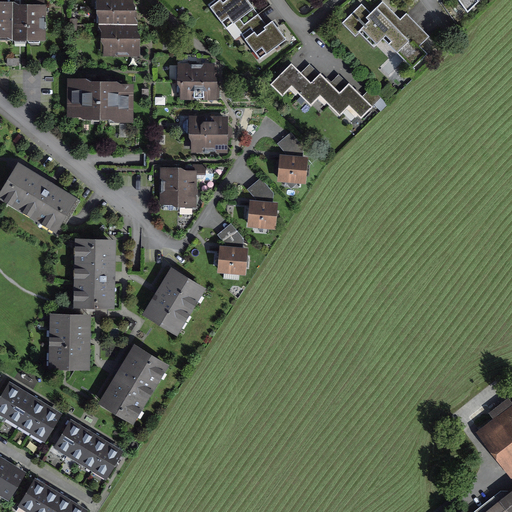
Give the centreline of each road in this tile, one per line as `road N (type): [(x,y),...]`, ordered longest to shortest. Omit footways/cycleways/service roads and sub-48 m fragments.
road 1 (residential): [(0,99),(118,188),(157,230),(181,238)]
road 2 (residential): [(258,123),(211,223),(181,238)]
road 3 (residential): [(0,443),(97,501),(91,511)]
